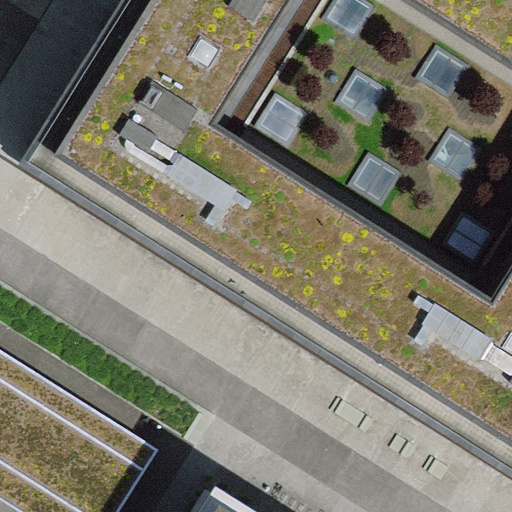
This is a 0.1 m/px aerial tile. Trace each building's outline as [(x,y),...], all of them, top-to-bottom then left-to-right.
[(311,303),(375,203),(237,115),(282,47),(206,0),(171,0),(76,153),(311,303)] [(376,0),(465,55),(499,0),(206,0),(282,47),(311,0),(376,0)] [(511,0),(499,0),(465,55),(511,85),(511,0)] [(511,257),(497,281),(375,203),(311,303),(511,428),(511,257)] [(120,511),(157,455),(0,353),(0,499),(20,511),(120,511)]
